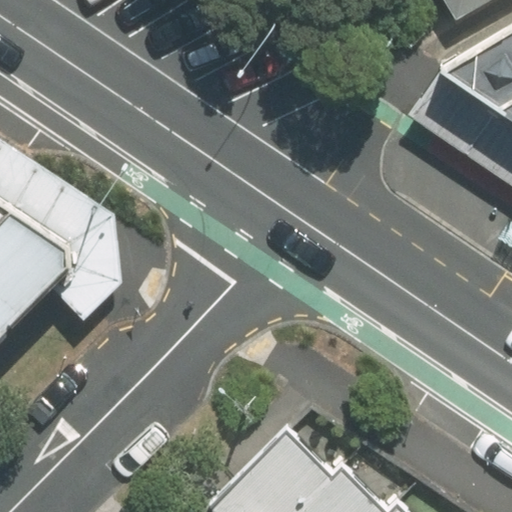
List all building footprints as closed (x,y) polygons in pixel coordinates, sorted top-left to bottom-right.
[(441,0),(453,19),(483,2),(487,0),(441,0)] [(511,27),(434,73),(488,108),(511,93),(511,27)] [(511,124),(488,108),(434,73),(407,113),(511,183),(511,124)] [(511,93),(488,108),(511,124),(511,93)] [(0,162),(0,320),(90,228),(0,162)] [(511,206),(502,222),(511,228),(511,206)] [(286,427),(205,506),(210,511),(404,511),(395,502),(386,511),(341,464),(331,473),(286,427)]
